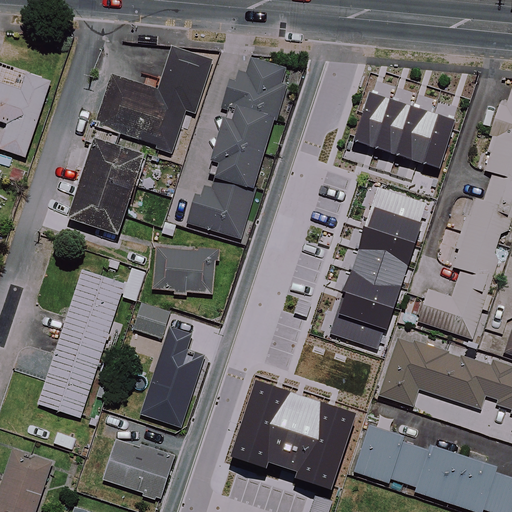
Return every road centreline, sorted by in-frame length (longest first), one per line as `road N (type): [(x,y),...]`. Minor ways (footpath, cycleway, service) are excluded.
road 1 (residential): [(188,511),(358,14)]
road 2 (secondary): [(511,29),(358,14)]
road 3 (secondary): [(358,14),(218,0)]
